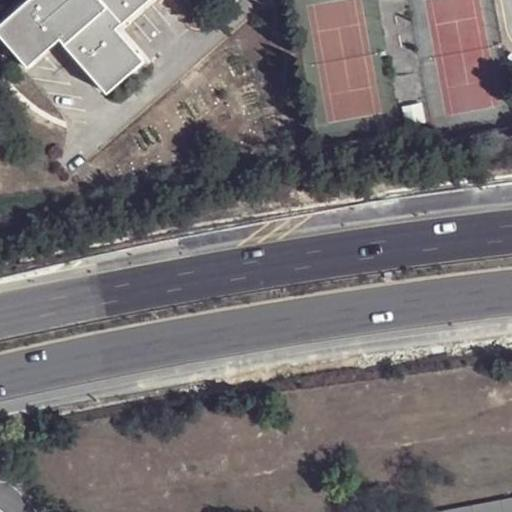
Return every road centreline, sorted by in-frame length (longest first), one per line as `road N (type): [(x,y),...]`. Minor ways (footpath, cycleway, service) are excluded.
road 1 (motorway): [(511,222),(184,270),(0,310)]
road 2 (motorway): [(0,381),(511,296)]
